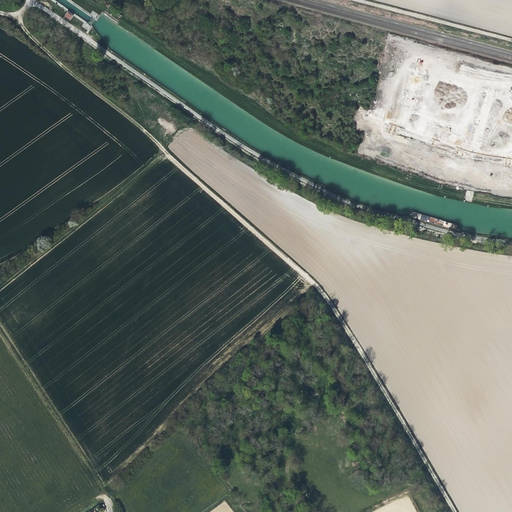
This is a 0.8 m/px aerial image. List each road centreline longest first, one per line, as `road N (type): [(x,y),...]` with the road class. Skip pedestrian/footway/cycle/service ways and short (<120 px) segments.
road 1 (track): [(12,15),(318,288),(454,511)]
road 2 (track): [(77,511),(105,497),(176,415),(318,288)]
road 3 (track): [(0,286),(167,155)]
road 4 (track): [(0,332),(105,497)]
road 5 (track): [(354,0),(511,41)]
